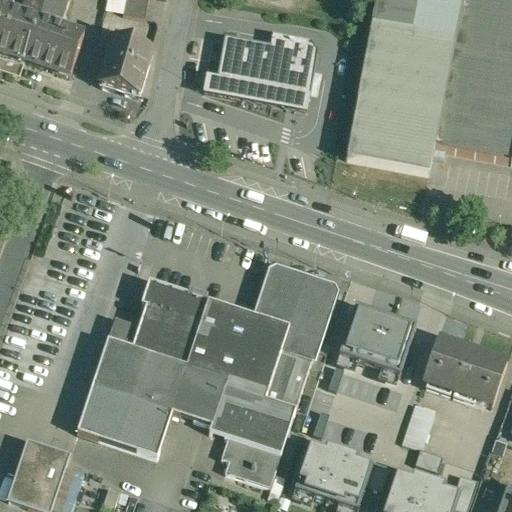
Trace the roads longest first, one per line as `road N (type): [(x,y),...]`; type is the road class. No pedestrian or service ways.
road 1 (secondary): [(149,169),(511,293)]
road 2 (residential): [(149,169),(181,0)]
road 3 (residential): [(49,133),(0,289)]
